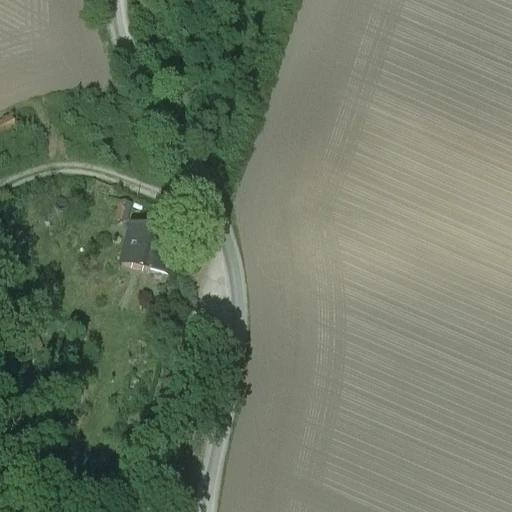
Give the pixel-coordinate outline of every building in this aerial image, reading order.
[(0,113),(0,136),(10,132),(0,113)] [(119,212),(116,222),(126,225),(129,214),(128,214),(129,208),(121,206),(120,212),(119,212)] [(178,243),(133,232),(124,268),(169,279),(178,243)] [(0,246),(0,284),(3,289),(22,276),(0,246)] [(27,295),(0,308),(0,324),(16,358),(50,342),(27,295)]
